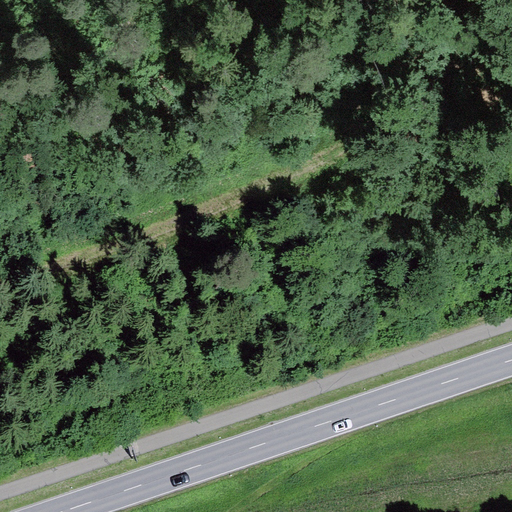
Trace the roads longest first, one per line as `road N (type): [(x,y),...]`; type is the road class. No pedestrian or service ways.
road 1 (track): [(0,280),(107,252),(274,187),(511,66)]
road 2 (primary): [(511,361),(63,511)]
